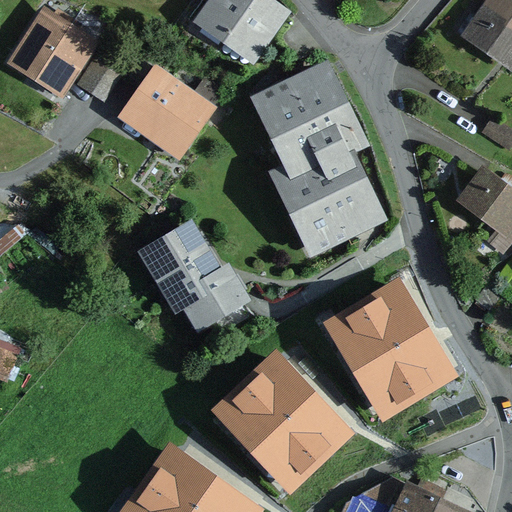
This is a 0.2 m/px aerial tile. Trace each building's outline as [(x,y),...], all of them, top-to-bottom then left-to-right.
[(217,0),(204,18),(229,36),(254,0),(217,0)] [(253,53),(279,16),(256,0),(254,0),(229,36),(253,53)] [(460,28),(511,64),(511,62),(511,9),(499,0),(493,0),(480,19),(471,13),(460,28)] [(45,16),(16,61),(61,89),(89,45),(67,30),(72,22),(57,13),(52,21),(45,16)] [(100,56),(83,82),(103,96),(120,69),(100,56)] [(146,133),(150,128),(180,149),(221,92),(205,81),(193,98),(174,85),(179,77),(162,65),(125,117),(146,133)] [(321,74),(265,102),(298,169),(340,149),(354,142),(321,74)] [(483,132),(508,148),(511,142),(511,131),(492,119),(483,132)] [(316,243),(372,216),(340,149),(298,169),(283,176),(316,243)] [(505,229),(511,219),(511,191),(511,193),(484,173),(465,199),(505,229)] [(150,253),(165,278),(204,255),(189,230),(150,253)] [(187,297),(218,278),(217,278),(204,255),(165,278),(180,302),(188,298),(187,297)] [(188,298),(202,321),(241,298),(225,273),(217,278),(218,278),(187,297),(188,298)] [(492,278),(476,299),(489,309),(505,288),(492,278)] [(391,408),(447,374),(396,288),(339,322),(352,343),(346,347),(371,390),(378,386),(391,408)] [(0,340),(0,374),(8,378),(20,349),(0,340)] [(295,478),(343,434),(275,360),(227,405),(244,424),(238,429),(272,465),(278,460),(295,478)] [(252,511),(171,453),(133,507),(140,511),(252,511)] [(455,511),(439,503),(445,491),(421,479),(415,492),(396,483),(353,507),(350,511),(455,511)]
